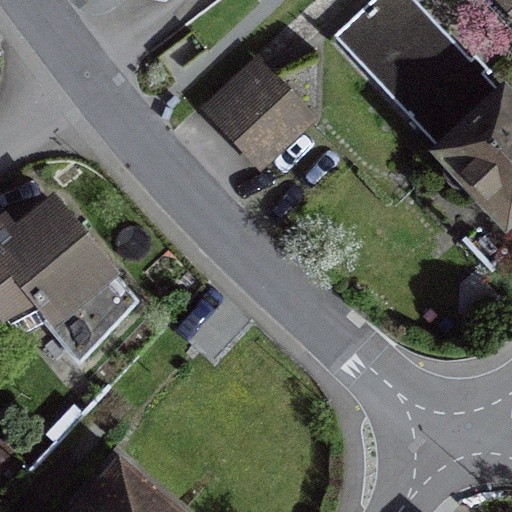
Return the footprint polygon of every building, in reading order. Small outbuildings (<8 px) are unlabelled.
[(511,92),(511,93),(499,105),(401,0),(373,0),(327,44),(435,159),(442,158),(511,233),(511,92)] [(511,0),(499,0),(491,7),(510,30),(511,28),(511,0)] [(268,176),(317,132),(262,72),(213,117),(268,176)] [(112,283),(51,208),(10,237),(0,225),(0,325),(8,336),(28,321),(66,373),(126,309),(104,290),(112,283)] [(160,511),(118,473),(82,511),(160,511)]
